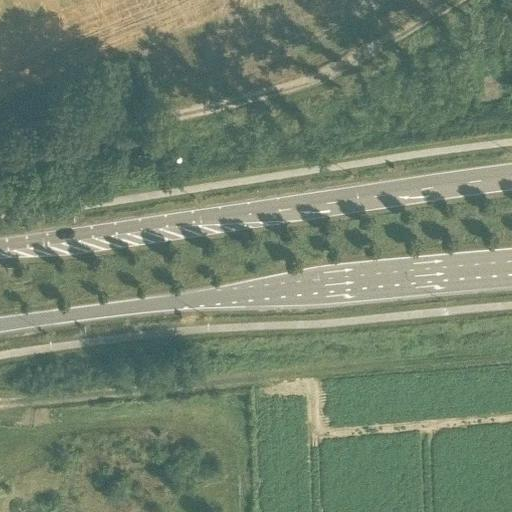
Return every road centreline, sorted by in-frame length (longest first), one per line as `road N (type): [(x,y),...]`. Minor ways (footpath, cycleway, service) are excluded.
road 1 (tertiary): [(511,176),(0,244)]
road 2 (tertiary): [(0,325),(511,263)]
road 3 (track): [(466,0),(320,82),(0,148)]
road 4 (track): [(252,379),(0,404)]
